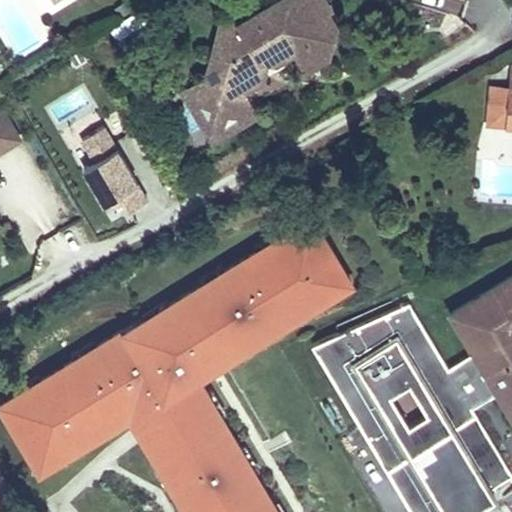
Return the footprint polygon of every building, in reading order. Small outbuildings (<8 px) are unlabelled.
[(238,94),(271,71),(288,60),(324,64),(329,33),(323,32),(312,18),(329,6),(324,0),(280,0),(256,16),(251,9),(225,26),(214,26),(201,86),(178,102),(215,155),(259,124),(238,94)] [(256,16),(280,0),(263,0),(251,9),(256,16)] [(511,83),(509,83),(491,81),(489,101),(506,102),(505,122),(511,122),(511,83)] [(0,101),(0,140),(25,126),(8,97),(0,101)] [(506,102),(489,101),(489,121),(505,122),(506,102)] [(64,140),(109,221),(146,201),(101,119),(64,140)] [(318,221),(0,384),(0,414),(31,474),(133,421),(180,511),(280,511),(206,368),(354,292),(318,221)] [(413,511),(472,511),(487,503),(495,498),(489,487),(511,473),(511,472),(472,406),(498,391),(511,415),(511,275),(451,312),(474,351),(448,366),(409,301),(313,342),(413,511)] [(281,412),(329,507),(362,490),(314,396),(281,412)] [(492,511),(487,503),(472,511),(492,511)]
